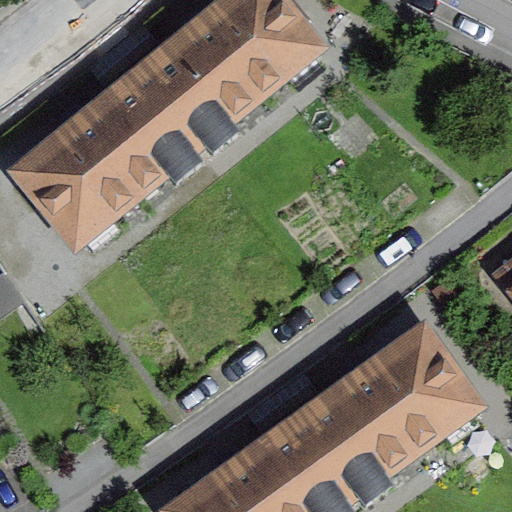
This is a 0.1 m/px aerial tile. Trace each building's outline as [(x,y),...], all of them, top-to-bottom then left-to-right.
[(190,36),(139,78),(195,147),(315,49),(275,0),(234,0),(207,22),(199,12),(182,26),(190,36)] [(71,133),(20,174),(76,243),(195,147),(139,78),(89,118),(81,108),(63,123),(71,133)] [(511,288),(503,295),(511,306),(511,288)] [(430,335),(297,428),(356,511),(357,511),(489,420),(430,335)] [(356,511),(297,428),(176,511),(356,511)]
